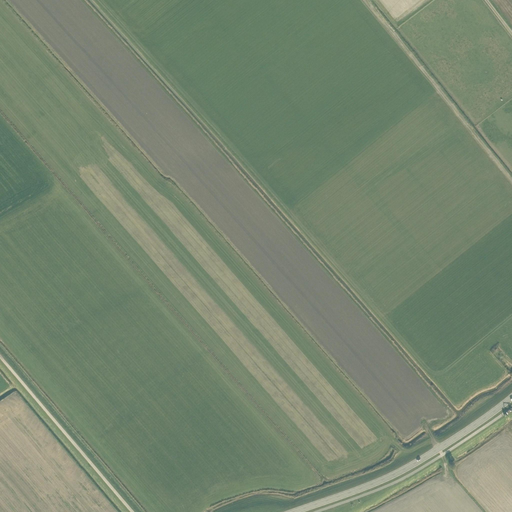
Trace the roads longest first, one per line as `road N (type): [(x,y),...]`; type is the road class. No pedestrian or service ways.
road 1 (primary): [(293,511),(404,468),(511,396)]
road 2 (unclassified): [(132,511),(0,353)]
